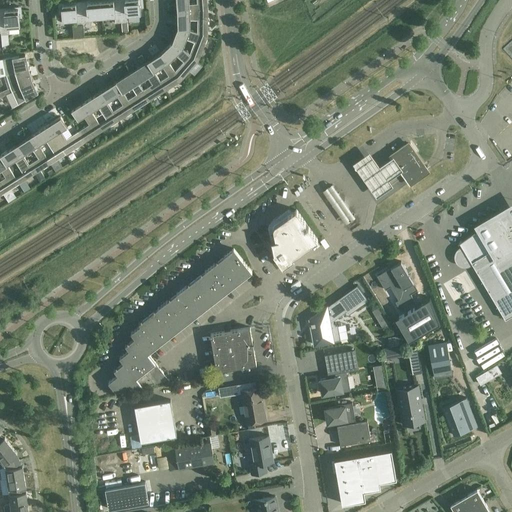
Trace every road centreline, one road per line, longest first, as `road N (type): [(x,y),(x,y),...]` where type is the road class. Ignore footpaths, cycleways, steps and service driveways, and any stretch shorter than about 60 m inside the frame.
road 1 (residential): [(315,511),(285,311),(477,170),(481,148),(460,115)]
road 2 (tertiary): [(81,338),(155,265),(296,161)]
road 3 (tertiary): [(288,151),(69,321)]
road 4 (residential): [(288,151),(238,74),(226,0)]
road 5 (tertiary): [(296,161),(424,73)]
road 6 (tertiary): [(413,62),(288,151)]
road 7 (tertiary): [(78,511),(61,366)]
road 8 (residential): [(61,95),(151,36),(159,0)]
road 9 (residential): [(460,115),(484,94),(486,41),(509,0)]
road 10 (residential): [(486,450),(379,511)]
